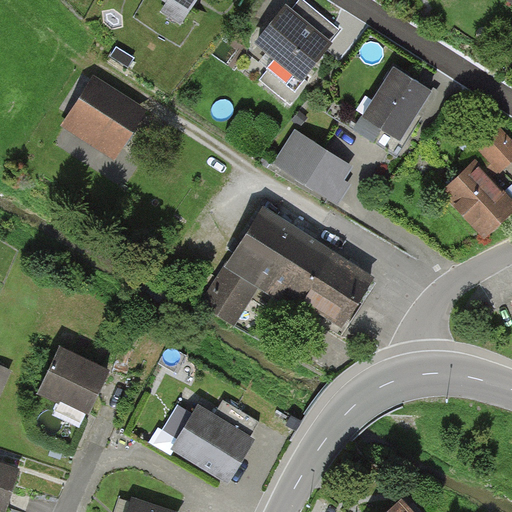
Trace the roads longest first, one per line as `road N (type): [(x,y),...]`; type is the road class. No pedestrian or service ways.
road 1 (residential): [(107,80),(445,292)]
road 2 (tertiary): [(425,375),(385,385),(346,416),(282,511)]
road 3 (residential): [(511,103),(348,0)]
road 4 (track): [(14,0),(107,80)]
